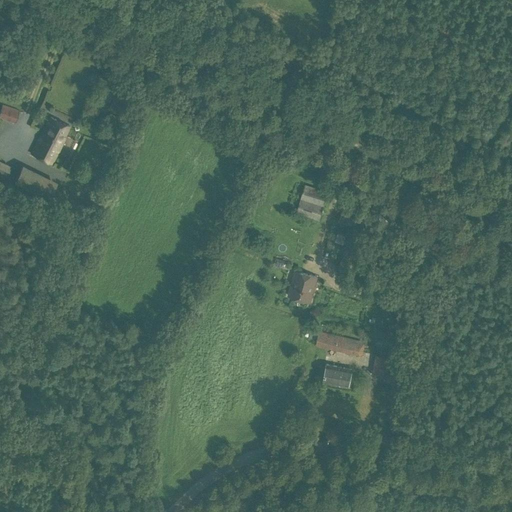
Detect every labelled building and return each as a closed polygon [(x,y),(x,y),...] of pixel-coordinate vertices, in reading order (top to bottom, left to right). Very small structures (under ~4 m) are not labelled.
[(120,111),(126,98),(117,94),(111,106),(120,111)] [(0,117),(14,122),(18,110),(2,104),(0,110),(0,117)] [(119,128),(123,119),(110,113),(106,122),(119,128)] [(52,164),(70,126),(49,116),(31,153),(52,164)] [(106,130),(101,140),(109,144),(114,133),(106,130)] [(0,179),(4,182),(11,166),(0,160),(0,179)] [(48,199),(57,181),(22,164),(14,182),(48,199)] [(328,191),(305,184),(296,213),(319,220),(328,191)] [(349,274),(362,237),(350,233),(337,270),(349,274)] [(310,301),(316,277),(295,271),(288,295),(310,301)] [(358,290),(362,279),(351,275),(347,286),(358,290)] [(365,341),(318,330),(318,333),(313,332),(311,338),(316,340),(315,345),(349,353),(362,356),(365,341)] [(389,374),(392,356),(375,353),(373,372),(389,374)] [(348,385),(352,368),(327,364),(323,380),(348,385)]
